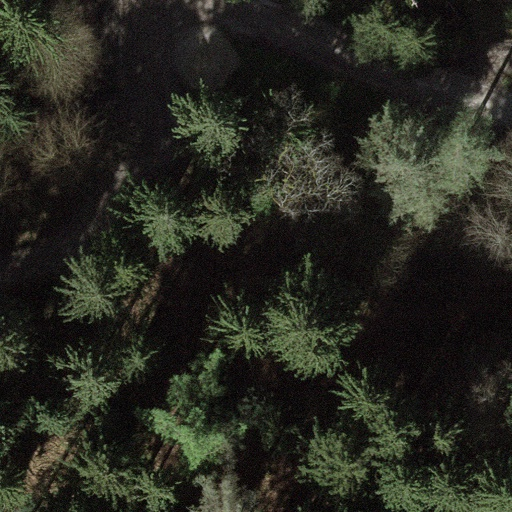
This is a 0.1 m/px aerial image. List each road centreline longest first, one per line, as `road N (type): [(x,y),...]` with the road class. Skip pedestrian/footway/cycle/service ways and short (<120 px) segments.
road 1 (track): [(0,271),(50,253),(93,212),(127,146),(180,0)]
road 2 (unclassified): [(511,142),(206,0)]
